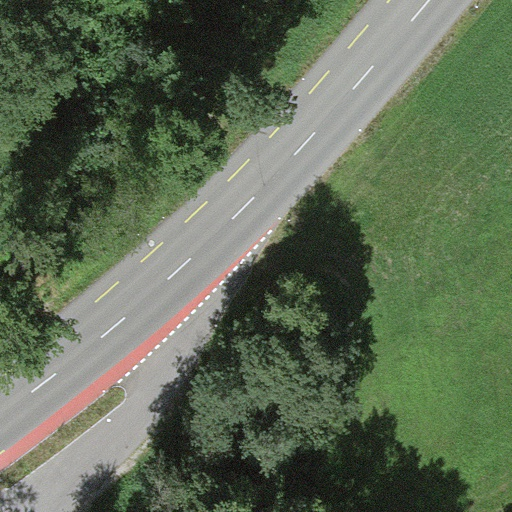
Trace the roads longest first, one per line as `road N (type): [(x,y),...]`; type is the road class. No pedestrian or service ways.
road 1 (secondary): [(0,416),(170,278),(256,194),(425,0)]
road 2 (track): [(308,137),(136,418),(30,511)]
